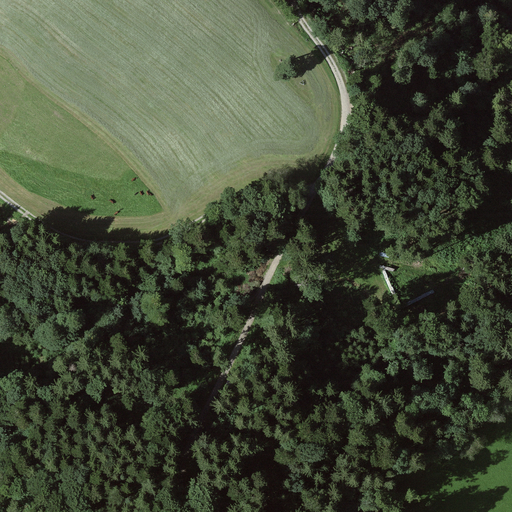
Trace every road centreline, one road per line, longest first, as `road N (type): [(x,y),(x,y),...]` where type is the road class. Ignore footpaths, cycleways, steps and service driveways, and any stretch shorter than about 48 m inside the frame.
road 1 (track): [(0,192),(61,235),(108,244),(160,241),(253,189),(292,183),(313,191)]
road 2 (track): [(313,191),(350,123),(337,74),(292,0)]
